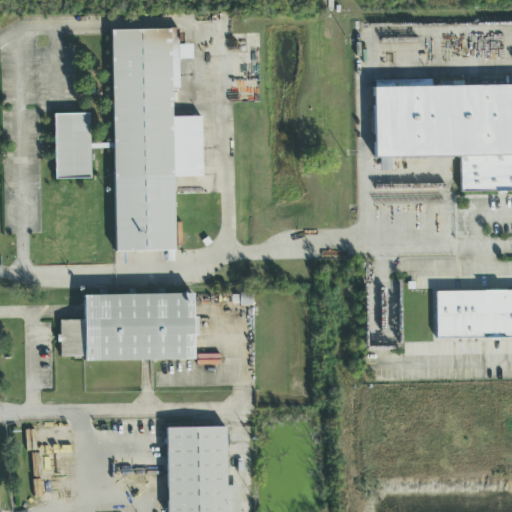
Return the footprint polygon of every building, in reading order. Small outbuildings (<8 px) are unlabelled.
[(203,116),(173,117),(173,89),(179,88),(178,29),(111,30),(115,252),(177,251),(175,178),(204,177),(203,116)] [(511,85),(376,88),(377,159),(461,157),(462,193),(511,191),(511,85)] [(90,178),(90,114),(55,114),(55,178),(90,178)] [(511,335),(432,338),(431,293),(511,290),(511,335)] [(87,361),(196,361),(196,295),(86,296),(86,321),(60,321),(60,357),(87,357),(87,361)] [(239,306),(251,306),(251,295),(232,295),(232,300),(239,300),(239,306)] [(167,511),(241,511),(241,487),(228,487),(228,428),(167,428),(167,511)]
